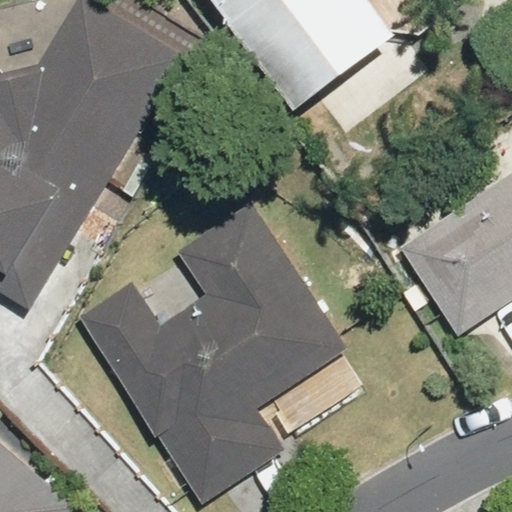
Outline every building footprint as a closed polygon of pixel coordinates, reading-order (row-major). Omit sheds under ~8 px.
[(202,46),(118,0),(92,0),(57,66),(6,79),(0,76),(0,279),(56,310),(202,46)] [(258,0),(345,100),(439,31),(413,0),(258,0)] [(511,189),(428,249),(486,331),(511,312),(511,189)] [(101,310),(104,314),(221,495),(300,444),(296,436),(386,378),(271,200),(101,310)] [(92,511),(97,506),(0,426),(0,511),(92,511)]
